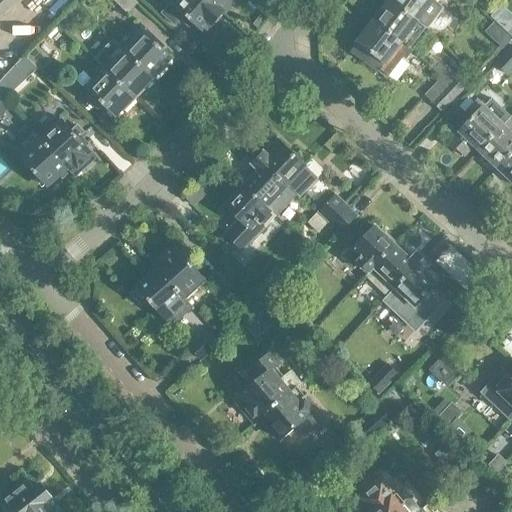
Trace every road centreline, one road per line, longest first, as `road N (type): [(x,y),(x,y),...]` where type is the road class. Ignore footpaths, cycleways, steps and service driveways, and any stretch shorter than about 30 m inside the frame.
road 1 (residential): [(41,277),(186,149),(276,50)]
road 2 (residential): [(511,270),(276,50)]
road 3 (residential): [(246,511),(41,277)]
road 4 (secondary): [(174,511),(0,304)]
road 5 (residential): [(120,511),(0,374)]
